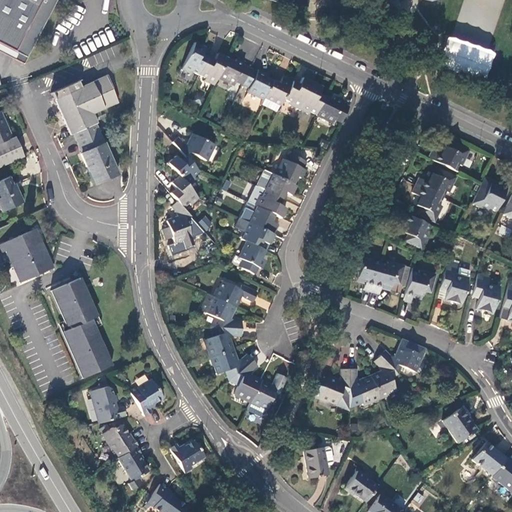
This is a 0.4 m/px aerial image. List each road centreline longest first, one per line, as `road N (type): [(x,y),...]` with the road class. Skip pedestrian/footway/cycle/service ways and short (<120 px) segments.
road 1 (residential): [(371,85),(295,242),(290,258),(299,283),(465,360),(511,429)]
road 2 (residential): [(141,226),(97,222),(68,203),(22,88)]
road 3 (tertiary): [(197,406),(153,326),(141,226)]
road 4 (tertiary): [(141,226),(148,67)]
road 5 (tertiary): [(371,85),(230,15)]
road 6 (secondary): [(71,511),(0,386)]
